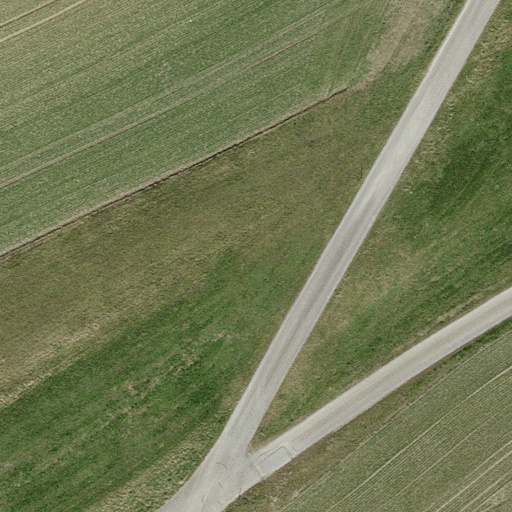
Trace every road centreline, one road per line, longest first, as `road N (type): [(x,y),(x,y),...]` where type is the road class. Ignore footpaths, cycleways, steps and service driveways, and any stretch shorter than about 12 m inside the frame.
road 1 (track): [(196,511),(500,0)]
road 2 (track): [(511,307),(198,511)]
